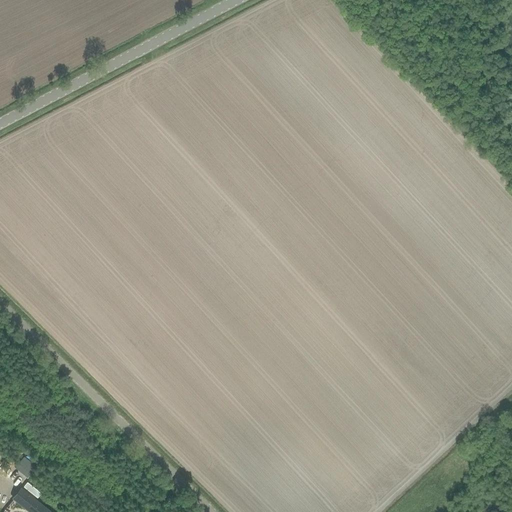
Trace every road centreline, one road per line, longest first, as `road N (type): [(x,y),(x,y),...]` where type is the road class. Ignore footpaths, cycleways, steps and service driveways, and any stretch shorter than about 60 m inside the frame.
road 1 (unclassified): [(212,511),(0,302)]
road 2 (unclassified): [(0,123),(236,0)]
